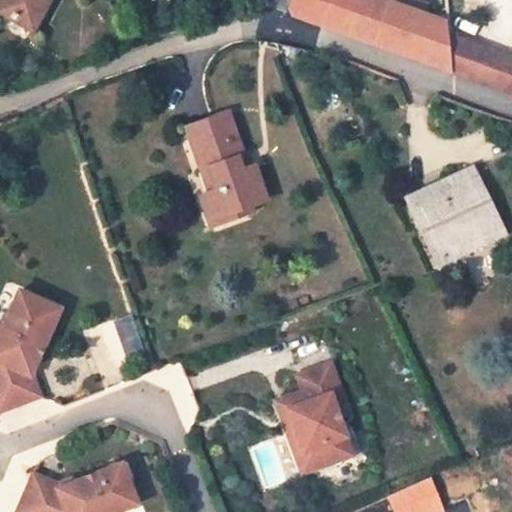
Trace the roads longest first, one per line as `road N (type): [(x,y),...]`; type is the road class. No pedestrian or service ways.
road 1 (residential): [(0,103),(189,33),(267,21),(511,103)]
road 2 (residential): [(205,511),(171,422),(152,403),(0,450)]
